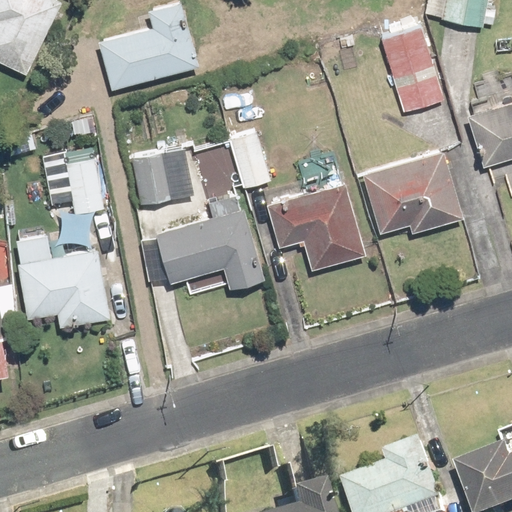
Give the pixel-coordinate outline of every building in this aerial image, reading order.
[(0,0),(0,57),(26,69),(57,0),(0,0)] [(182,0),(148,0),(145,1),(150,25),(102,36),(113,82),(197,61),(194,51),(182,0)] [(444,0),(443,16),(482,21),(484,0),(444,0)] [(376,25),(401,105),(443,92),(418,12),(376,25)] [(511,97),(466,112),(494,200),(511,194),(511,97)] [(271,173),(255,131),(228,141),(244,183),(271,173)] [(135,153),(141,201),(172,198),(167,149),(135,153)] [(441,150),(363,169),(379,235),(457,215),(441,150)] [(103,205),(92,154),(62,161),(74,212),(103,205)] [(345,184),(272,198),(284,260),(357,246),(345,184)] [(243,207),(153,231),(169,291),(259,267),(243,207)] [(49,241),(19,243),(25,312),(29,312),(30,320),(100,313),(95,256),(51,260),(49,241)] [(511,449),(462,467),(476,511),(488,511),(511,504),(511,449)] [(343,473),(353,511),(397,511),(439,500),(425,450),(343,473)] [(232,511),(324,511),(320,490),(232,511)]
